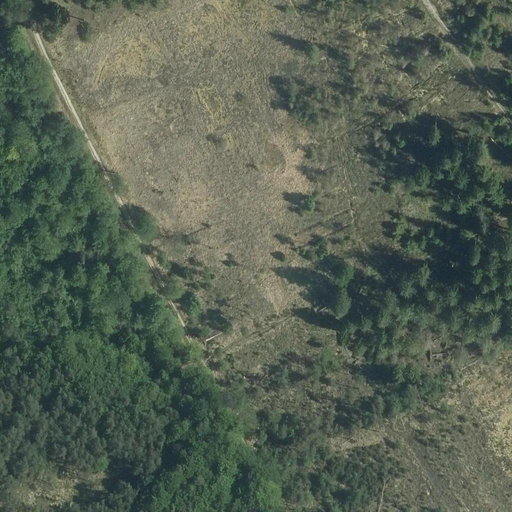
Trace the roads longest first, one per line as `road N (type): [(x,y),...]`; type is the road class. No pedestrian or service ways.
road 1 (track): [(29,0),(32,21),(203,365)]
road 2 (track): [(278,511),(203,365)]
road 3 (track): [(426,0),(511,123)]
